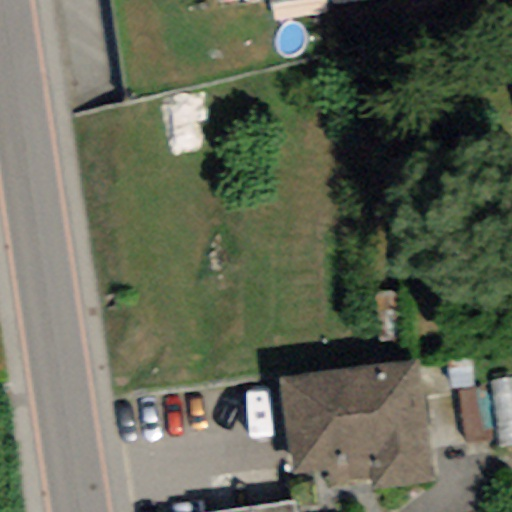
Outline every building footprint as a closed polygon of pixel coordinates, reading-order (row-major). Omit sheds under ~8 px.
[(511,53),(503,57),(511,85),(511,53)] [(373,298),(378,361),(402,359),(396,296),(373,298)] [(413,369),(280,387),(294,483),(325,479),(327,491),(372,485),(373,495),(430,488),(413,369)] [(511,380),(487,383),(495,449),(511,446),(511,380)] [(491,446),(483,390),(457,393),(465,450),(491,446)]
